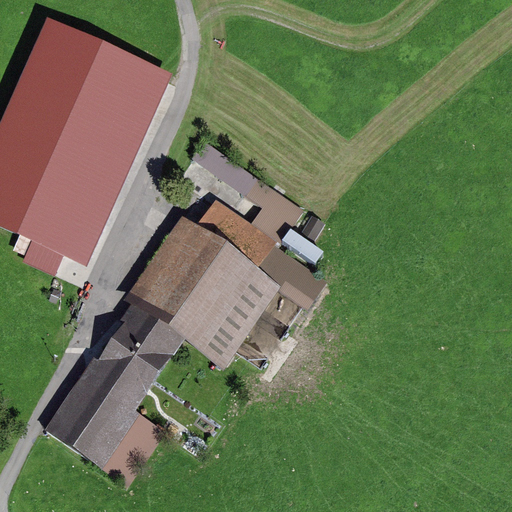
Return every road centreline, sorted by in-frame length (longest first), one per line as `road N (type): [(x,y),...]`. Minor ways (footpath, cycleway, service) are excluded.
road 1 (track): [(0,492),(111,281),(184,117),(196,23),(182,0)]
road 2 (track): [(196,23),(276,16),(345,47),(383,44),(436,0)]
